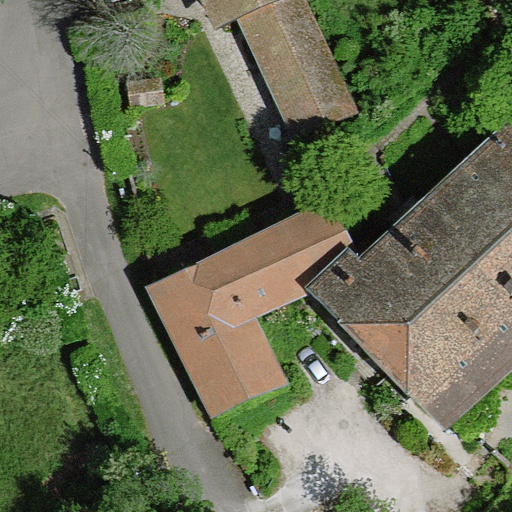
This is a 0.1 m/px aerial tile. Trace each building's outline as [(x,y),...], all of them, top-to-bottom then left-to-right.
[(247,21),(295,0),(211,0),(225,30),(247,21)] [(295,0),(247,21),(297,134),(351,110),(319,39),(302,0),(295,0)] [(164,106),(160,79),(112,87),(107,63),(95,65),(108,124),(118,167),(131,163),(118,110),(164,106)] [(511,140),(507,135),(325,300),(441,419),(511,358),(511,140)] [(224,411),(281,384),(249,313),(354,264),(323,209),(162,290),(224,411)]
